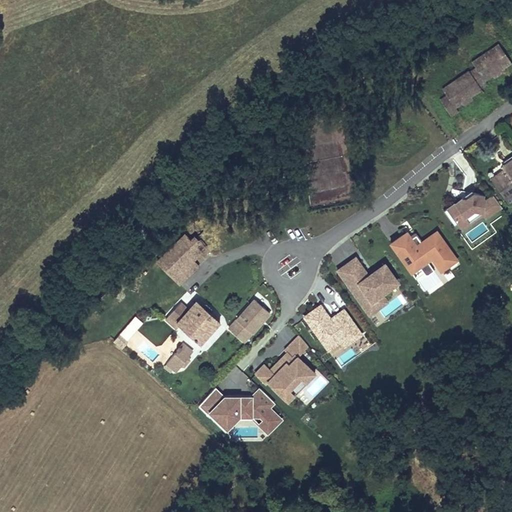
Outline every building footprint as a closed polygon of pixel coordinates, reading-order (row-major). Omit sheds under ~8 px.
[(463,104),(470,99),(482,91),(481,89),(488,85),(485,82),(494,76),(500,71),(503,69),(510,64),(503,53),(497,46),(475,61),(472,64),(476,69),(470,73),(469,72),(453,83),(443,91),(448,98),(441,102),(449,113),(452,117),(458,113),(456,109),(463,104)] [(470,99),(463,104),(466,108),(473,103),(470,99)] [(492,180),(505,198),(511,193),(511,162),(508,165),(510,167),(504,171),(504,172),(492,180)] [(473,199),(475,193),(464,191),(463,197),(473,199)] [(463,197),(445,210),(455,224),(458,222),(475,210),(493,214),(503,207),(494,195),(488,199),(484,198),(485,195),(475,193),(473,199),(463,197)] [(463,229),(481,217),(488,218),(493,214),(475,210),(458,222),(463,229)] [(181,285),(200,264),(195,259),(206,247),(186,228),(155,260),(181,285)] [(407,241),(395,249),(410,270),(426,258),(430,255),(440,269),(456,258),(437,231),(422,242),(414,231),(412,233),(410,229),(402,235),(407,241)] [(395,249),(407,241),(402,235),(391,242),(395,249)] [(339,270),(340,271),(356,259),(355,258),(339,270)] [(426,258),(410,270),(416,278),(424,272),(426,276),(434,270),(426,258)] [(456,258),(440,269),(442,272),(458,261),(456,258)] [(356,259),(340,271),(364,305),(396,282),(384,265),(366,278),(365,276),(367,275),(356,259)] [(383,263),(367,275),(365,276),(366,278),(384,265),(383,263)] [(383,297),(399,285),(396,282),(364,305),(370,313),(386,302),(383,297)] [(229,328),(229,329),(244,342),(270,313),(255,300),(229,328)] [(180,303),(166,319),(176,329),(180,325),(200,343),(220,322),(197,301),(188,310),(180,303)] [(321,305),(304,316),(329,350),(341,341),(339,337),(347,332),(353,340),(362,334),(344,309),(335,315),(337,318),(333,321),(331,319),(321,305)] [(134,315),(120,333),(127,339),(142,321),(134,315)] [(353,340),(347,332),(339,337),(341,341),(345,346),(353,340)] [(308,345),(299,335),(285,350),(287,352),(289,354),(292,357),(296,354),(298,356),(308,345)] [(183,344),(167,364),(176,371),(192,352),(183,344)] [(264,364),(256,373),(266,383),(268,381),(288,401),(295,394),(290,389),(301,378),(306,383),(315,373),(298,356),(296,354),(292,357),(289,354),(284,359),(282,358),(270,370),(264,364)] [(313,397),(328,382),(321,375),(306,391),(313,397)] [(295,394),(306,383),(301,378),(290,389),(295,394)] [(215,387),(208,396),(217,406),(225,398),(215,387)] [(260,426),(268,433),(282,419),(269,407),(274,402),(261,389),(252,398),(225,398),(217,406),(208,396),(199,405),(214,420),(219,415),(227,423),(233,416),(261,416),(265,420),(260,426)] [(226,432),(239,419),(252,419),(260,426),(265,420),(261,416),(233,416),(227,423),(219,415),(214,420),(226,432)]
